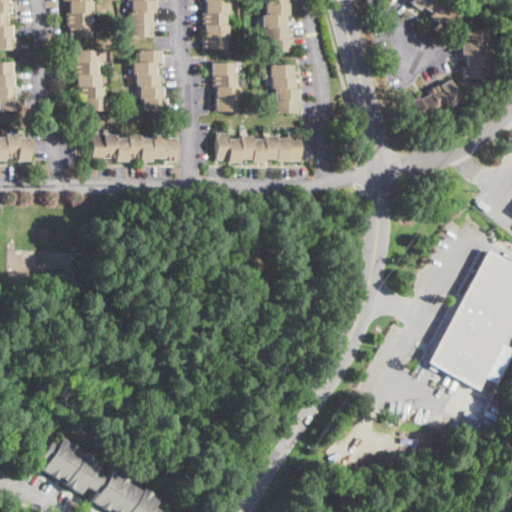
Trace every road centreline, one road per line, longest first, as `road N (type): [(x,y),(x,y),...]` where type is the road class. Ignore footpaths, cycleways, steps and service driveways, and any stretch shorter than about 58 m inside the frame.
road 1 (residential): [(379,172),(322,184),(0,184)]
road 2 (tertiary): [(238,511),(327,382),(357,321),(374,255),(379,172)]
road 3 (residential): [(58,185),(37,0)]
road 4 (residential): [(322,184),(319,80),(302,0)]
road 5 (residential): [(189,185),(173,0)]
road 6 (tertiary): [(379,172),(339,0)]
road 7 (residential): [(379,172),(457,149),(511,104)]
